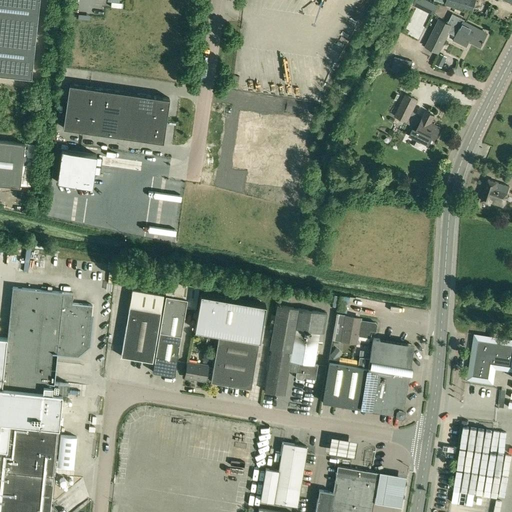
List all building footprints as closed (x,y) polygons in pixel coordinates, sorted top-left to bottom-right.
[(0,0),(0,74),(31,78),(38,16),(39,0),(0,0)] [(433,4),(426,0),(422,0),(420,5),(430,10),(433,4)] [(446,0),(445,5),(473,13),(476,0),(446,0)] [(452,16),(448,24),(440,21),(427,47),(439,52),(449,32),(457,36),(455,40),(466,46),(469,40),(481,46),(487,34),(464,23),(465,20),(457,16),(453,14),(452,16)] [(406,59),(403,71),(409,73),(412,61),(406,59)] [(69,84),(63,127),(163,142),(169,98),(69,84)] [(394,116),(408,122),(418,100),(405,94),(394,116)] [(426,111),(416,131),(434,140),(440,127),(431,122),(435,115),(426,111)] [(0,184),(22,186),(22,185),(26,143),(0,140),(0,184)] [(26,143),(22,185),(30,186),(34,144),(26,143)] [(61,149),(57,181),(92,187),(97,154),(61,149)] [(509,187),(498,183),(488,180),(481,200),(490,203),(491,202),(503,206),(509,187)] [(153,372),(175,375),(181,335),(186,307),(195,308),(198,289),(167,284),(162,315),(153,372)] [(13,287),(2,387),(68,394),(69,383),(50,381),(53,352),(74,354),(74,352),(78,353),(84,348),(85,346),(88,346),(92,305),(72,303),(73,294),(13,287)] [(132,289),(121,356),(152,361),(163,294),(132,289)] [(218,334),(211,381),(251,388),(259,340),(265,304),(200,293),(194,330),(218,334)] [(271,349),(265,391),(283,394),(284,394),(288,370),(296,371),(295,376),(297,379),(301,379),(304,378),(309,379),(315,380),(316,375),(318,364),(314,364),(318,340),(322,341),(327,312),(298,307),(278,304),(270,348),(271,349)] [(339,315),(335,339),(356,343),(357,336),(371,339),(372,332),(374,333),(376,323),(357,320),(357,318),(339,315)] [(470,377),(491,380),(493,365),(511,367),(511,341),(476,336),(470,377)] [(359,360),(339,356),(330,355),(322,401),(351,405),(351,404),(381,409),(381,411),(395,413),(397,415),(402,416),(404,415),(405,409),(403,407),(414,345),(372,338),(369,358),(359,356),(359,360)] [(336,347),(330,355),(339,356),(342,352),(336,347)] [(204,353),(202,363),(210,364),(211,354),(204,353)] [(187,362),(185,377),(205,381),(207,366),(187,362)] [(0,511),(57,511),(58,511),(51,503),(58,428),(10,424),(7,452),(0,451),(0,511)] [(356,440),(330,435),(328,451),(353,455),(356,440)] [(283,442),(278,470),(264,468),(259,499),(297,505),(306,445),(283,442)] [(319,489),(314,511),(370,511),(374,490),(357,488),(361,469),(337,466),(333,492),(319,489)] [(392,474),(380,472),(375,502),(387,505),(401,507),(406,476),(392,474)]
